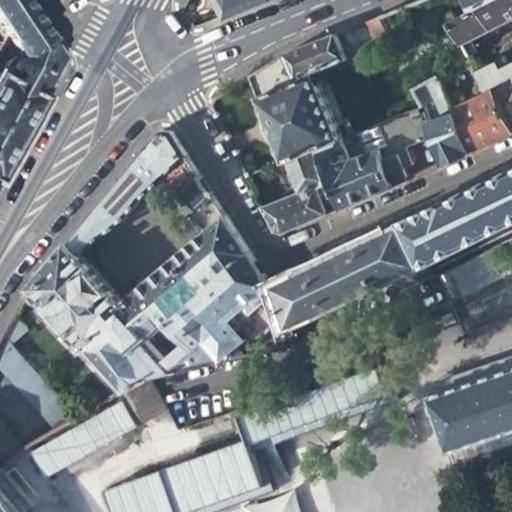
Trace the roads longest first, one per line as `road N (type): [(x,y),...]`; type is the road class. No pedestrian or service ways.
road 1 (residential): [(166,72),(274,259),(511,148)]
road 2 (residential): [(166,72),(341,0)]
road 3 (residential): [(97,107),(0,269)]
